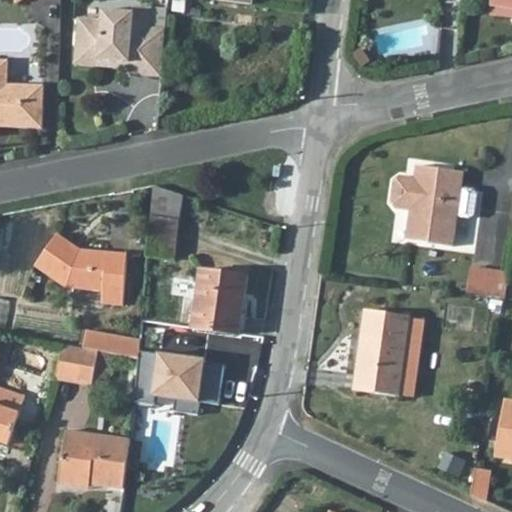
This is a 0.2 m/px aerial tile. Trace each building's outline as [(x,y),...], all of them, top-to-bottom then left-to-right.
[(511,0),(492,0),(492,5),(511,8),(511,0)] [(511,8),(492,5),(491,13),(511,16),(511,8)] [(161,76),(163,28),(148,27),(149,7),(130,6),(129,12),(99,11),(99,21),(75,20),(74,45),(77,45),(92,61),(111,62),(111,68),(127,69),(127,75),(161,76)] [(73,67),(111,68),(111,62),(92,61),(77,45),(74,45),(73,67)] [(0,117),(7,118),(12,125),(44,126),(45,84),(9,82),(10,61),(0,60),(0,117)] [(0,117),(0,125),(12,125),(7,118),(0,117)] [(465,176),(421,169),(419,183),(404,180),(398,185),(395,205),(399,211),(414,213),(410,243),(454,250),(459,219),(476,221),(480,194),(463,192),(465,176)] [(152,186),(149,218),(177,221),(180,195),(152,186)] [(149,218),(145,256),(151,257),(174,259),(177,221),(149,218)] [(55,235),(33,268),(64,288),(100,292),(99,304),(120,306),(125,254),(78,250),(76,253),(69,249),(70,245),(55,235)] [(201,270),(194,328),(241,335),(249,276),(201,270)] [(491,275),(487,300),(507,302),(511,277),(491,275)] [(354,390),(400,397),(411,318),(366,312),(354,390)] [(411,318),(400,397),(415,399),(426,320),(411,318)] [(81,350),(96,353),(103,354),(106,336),(84,332),(81,350)] [(106,336),(103,354),(136,360),(137,354),(137,342),(106,336)] [(63,347),(53,380),(89,385),(96,358),(96,353),(81,350),(63,347)] [(201,360),(137,354),(136,360),(132,403),(151,404),(150,410),(194,414),(196,387),(218,389),(220,366),(201,364),(201,360)] [(0,441),(10,445),(12,441),(22,412),(27,396),(0,386),(0,441)] [(496,459),(511,461),(511,402),(506,401),(496,459)] [(22,412),(12,441),(26,445),(35,417),(22,412)] [(105,491),(116,493),(125,443),(61,432),(52,487),(73,491),(74,486),(105,491)]
